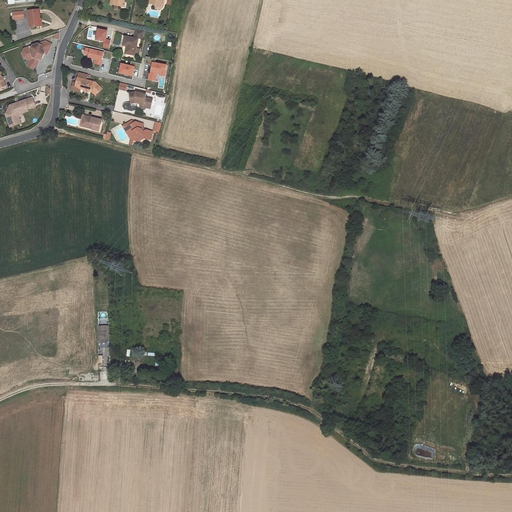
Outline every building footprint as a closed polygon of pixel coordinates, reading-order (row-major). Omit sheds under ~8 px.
[(150,0),(157,2),(157,6),(157,7),(158,9),(160,10),(161,10),(162,9),(164,7),(165,0),(150,0)] [(28,11),(30,28),(40,26),(39,20),(40,20),(39,9),(28,11)] [(134,37),(142,39),(143,31),(136,29),(134,37)] [(135,55),(138,39),(124,37),(123,45),(126,46),(125,53),(135,55)] [(41,61),(45,54),(47,55),(51,45),(45,42),(26,49),(28,55),(27,58),(31,60),(30,61),(29,63),(36,66),(37,67),(39,62),(41,61)] [(102,65),(105,51),(86,47),(84,54),(90,56),(89,57),(95,59),(94,63),(102,65)] [(28,55),(26,49),(24,50),(22,54),(24,58),(30,61),(31,60),(27,58),(28,55)] [(150,80),(157,81),(158,74),(166,76),(168,64),(152,61),(150,80)] [(134,76),(136,66),(122,62),(119,73),(134,76)] [(79,72),(75,87),(84,90),(84,91),(89,93),(89,91),(91,92),(95,95),(102,88),(96,82),(86,80),(87,74),(79,72)] [(126,91),(128,84),(120,82),(119,89),(126,91)] [(137,102),(140,103),(139,106),(139,107),(140,108),(141,109),(142,110),(143,110),(144,109),(145,108),(146,107),(146,105),(150,105),(152,99),(145,97),(146,94),(136,92),(130,92),(131,102),(128,102),(128,106),(131,106),(130,103),(137,102)] [(10,105),(6,114),(10,127),(19,124),(16,118),(16,117),(18,112),(35,106),(32,97),(10,105)] [(91,129),(98,131),(101,120),(91,117),(90,118),(88,118),(89,117),(82,115),(81,119),(83,120),(81,126),(91,129)] [(135,125),(136,122),(132,121),(124,125),(132,139),(134,140),(135,134),(133,131),(130,129),(128,126),(132,124),(135,125)] [(152,140),(154,132),(146,129),(144,131),(143,128),(144,124),(136,122),(135,125),(132,124),(128,126),(130,129),(133,131),(135,134),(134,140),(140,141),(145,138),(152,140)] [(110,340),(109,325),(98,326),(99,341),(110,340)]
